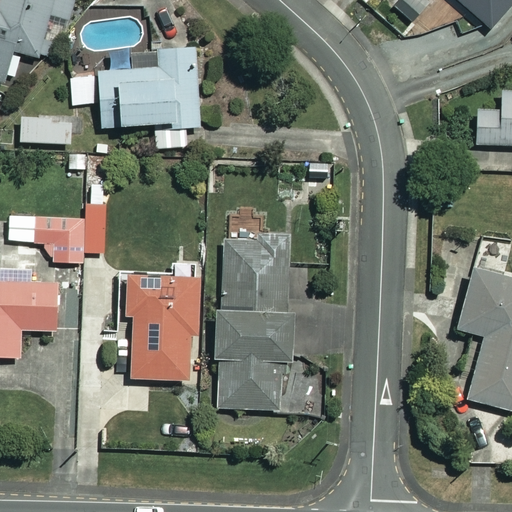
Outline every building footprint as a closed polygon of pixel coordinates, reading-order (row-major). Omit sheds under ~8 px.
[(52,0),(0,0),(0,81),(2,82),(10,49),(38,57),(52,0)] [(511,0),(423,0),(429,5),(432,0),(456,0),(488,28),(511,0)] [(193,46),(154,48),(156,67),(95,71),(98,126),(152,122),(154,148),(185,146),(184,127),(198,126),(193,46)] [(511,92),(499,92),(499,110),(474,110),(474,144),(511,143),(511,92)] [(68,117),(19,116),(19,141),(68,142),(68,117)] [(273,169),(240,170),(240,195),(274,194),(273,169)] [(300,175),(277,174),(276,200),(300,201),(300,175)] [(6,240),(35,242),(54,261),(78,262),(80,218),(7,215),(6,240)] [(271,408),(271,357),(288,357),(288,239),(222,238),(221,306),(211,306),(211,358),(216,358),(216,408),(271,408)] [(29,265),(0,265),(0,354),(17,355),(18,329),(51,329),(51,281),(29,281),(29,265)] [(511,406),(511,277),(464,268),(452,330),(477,335),(464,397),(511,406)] [(193,276),(123,274),(122,314),(129,314),(127,376),(185,378),(187,335),(191,335),(193,276)]
